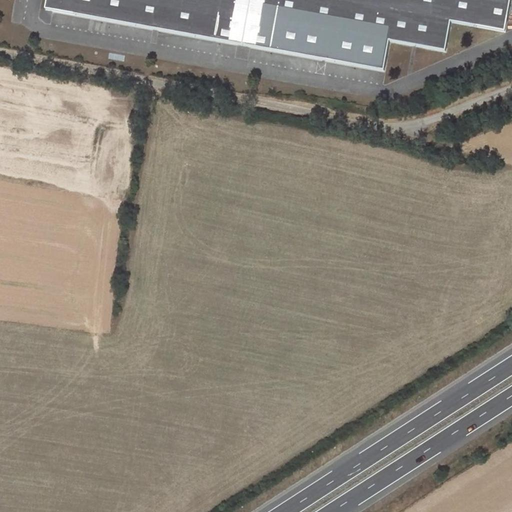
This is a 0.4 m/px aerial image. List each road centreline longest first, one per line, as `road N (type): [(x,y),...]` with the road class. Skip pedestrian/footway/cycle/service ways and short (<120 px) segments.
road 1 (trunk): [(511,365),(285,511)]
road 2 (trunk): [(331,511),(511,395)]
